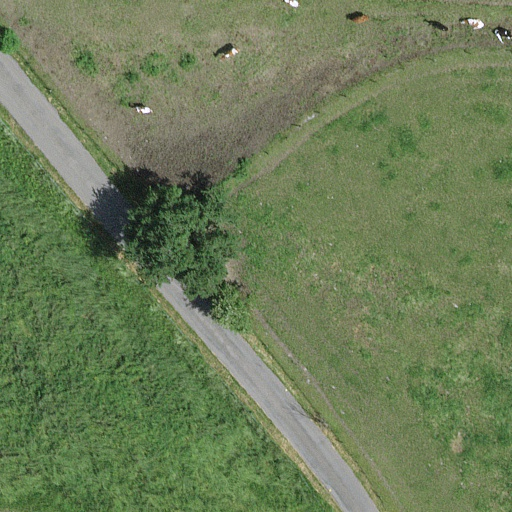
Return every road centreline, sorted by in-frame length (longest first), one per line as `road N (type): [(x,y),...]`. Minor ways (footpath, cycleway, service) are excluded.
road 1 (unclassified): [(0,66),(360,511)]
road 2 (track): [(134,225),(376,73),(511,52)]
